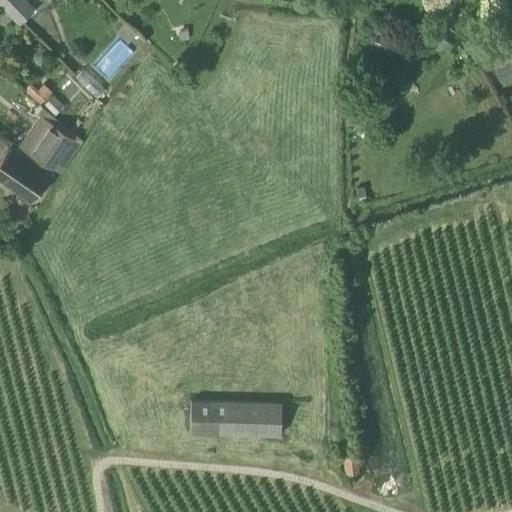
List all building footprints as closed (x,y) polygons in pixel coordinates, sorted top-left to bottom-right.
[(0,0),(0,2),(18,22),(32,9),(24,0),(0,0)] [(110,74),(131,48),(118,37),(96,63),(110,74)] [(52,169),(74,137),(40,114),(17,145),(52,169)] [(0,180),(29,202),(50,172),(10,143),(0,156),(0,180)] [(190,432),(280,435),(281,402),(192,398),(190,432)] [(357,454),(343,455),(344,474),(359,473),(357,454)]
